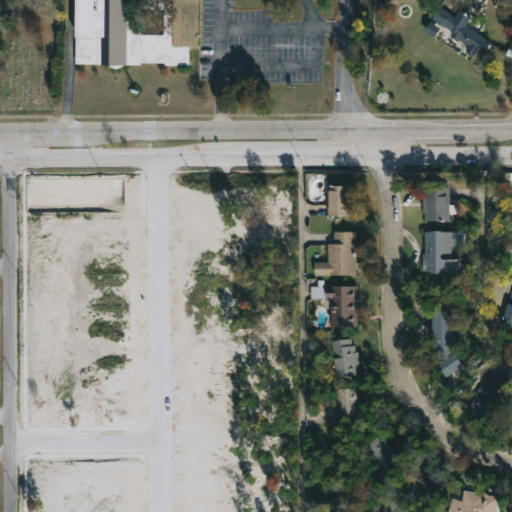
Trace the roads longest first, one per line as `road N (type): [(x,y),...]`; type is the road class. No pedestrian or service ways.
road 1 (primary): [(0,155),(511,152)]
road 2 (primary): [(511,129),(0,127)]
road 3 (residential): [(369,151),(386,195),(397,375),(408,399),(447,439),(511,468)]
road 4 (residential): [(160,153),(160,511)]
road 5 (residential): [(17,155),(18,511)]
road 6 (residential): [(20,439),(160,440)]
road 7 (residential): [(343,0),(343,85),(362,128)]
